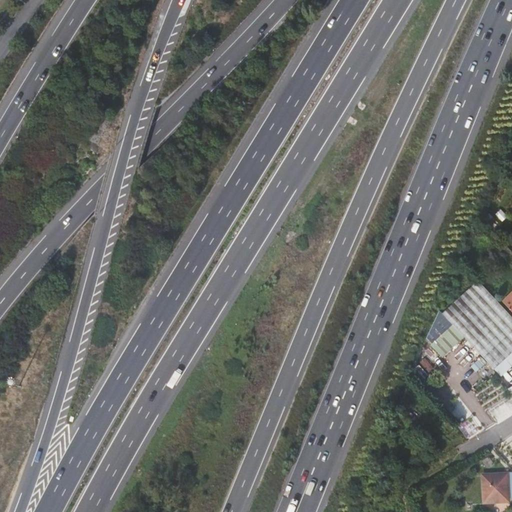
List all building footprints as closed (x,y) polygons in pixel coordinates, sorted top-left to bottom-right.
[(477,279),(450,305),(442,313),(446,318),(493,369),(502,361),(511,351),(511,316),(477,279)] [(511,291),(503,301),(511,311),(511,291)] [(446,318),(442,322),(440,324),(486,375),(489,373),(493,369),(446,318)] [(427,353),(422,358),(423,359),(418,365),(427,374),(432,369),(431,368),(435,363),(427,353)] [(461,427),(470,438),(484,427),(475,416),(461,427)] [(508,499),(507,474),(485,475),(486,500),(508,499)]
